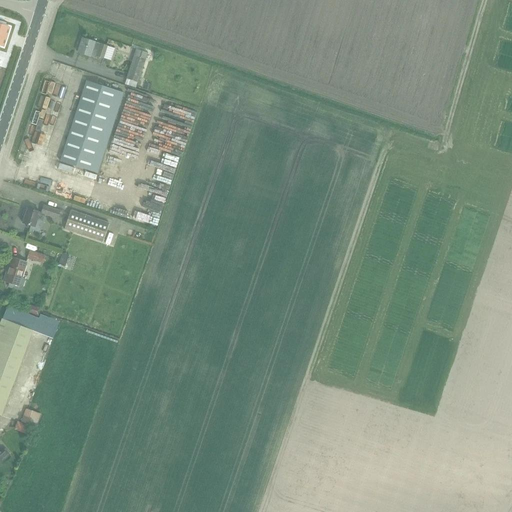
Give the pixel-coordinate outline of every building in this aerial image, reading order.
[(0,45),(3,47),(10,28),(0,24),(0,45)] [(96,59),(96,57),(103,59),(107,46),(95,43),(82,38),(78,53),(96,59)] [(136,49),(126,78),(138,82),(147,53),(136,49)] [(59,79),(72,81),(73,75),(60,73),(59,79)] [(86,81),(60,162),(97,174),(123,93),(86,81)] [(47,85),(46,91),(65,94),(66,89),(47,85)] [(29,230),(39,233),(45,215),(57,219),(60,211),(44,206),(41,213),(27,209),(22,223),(31,226),(29,230)] [(134,212),(144,216),(146,211),(135,207),(134,212)] [(71,210),(64,229),(103,242),(109,223),(71,210)] [(130,218),(129,225),(137,227),(139,220),(130,218)] [(29,251),(27,258),(42,263),(45,256),(29,251)] [(8,288),(22,292),(26,279),(21,278),(26,263),(11,258),(8,266),(9,267),(5,281),(3,281),(12,284),(11,288),(8,287),(8,288)] [(0,415),(1,416),(33,331),(2,319),(0,323),(0,415)] [(36,435),(41,421),(25,416),(20,430),(36,435)] [(0,463),(10,455),(5,450),(0,453),(0,463)]
